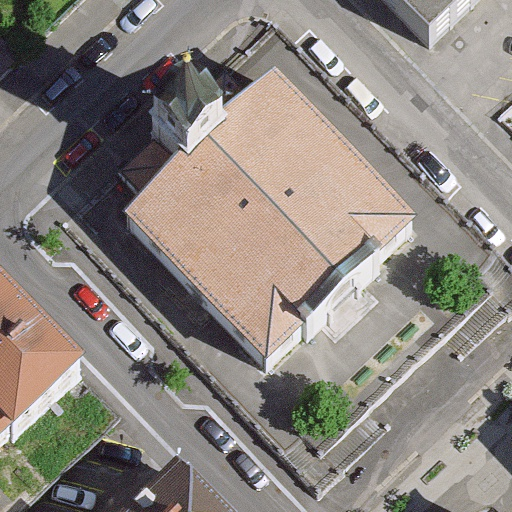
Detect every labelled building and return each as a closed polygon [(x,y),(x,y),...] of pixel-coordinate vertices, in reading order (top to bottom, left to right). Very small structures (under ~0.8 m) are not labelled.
[(380,0),(429,51),(481,0),(380,0)] [(0,48),(0,73),(12,61),(0,48)] [(279,97),(272,89),(265,96),(265,97),(252,110),(229,87),(230,87),(225,81),(220,85),(219,86),(220,87),(207,99),(194,111),(189,106),(178,116),(179,117),(158,136),(157,136),(146,146),(151,151),(136,166),(121,180),(148,208),(133,223),(127,228),(132,235),(133,234),(187,290),(186,291),(196,301),(206,312),(206,311),(260,367),(259,368),(266,375),(273,368),(273,367),(302,339),(306,344),(314,337),(314,336),(326,324),(330,327),(334,323),(330,320),(342,309),(354,298),(357,301),(362,297),(358,293),(372,281),(379,274),(375,270),(405,241),(405,242),(412,236),(406,229),(405,230),(279,97)] [(0,425),(15,441),(67,392),(81,379),(0,295),(0,425)] [(0,449),(9,440),(13,444),(15,441),(0,425),(0,449)] [(207,511),(177,480),(143,511),(207,511)]
